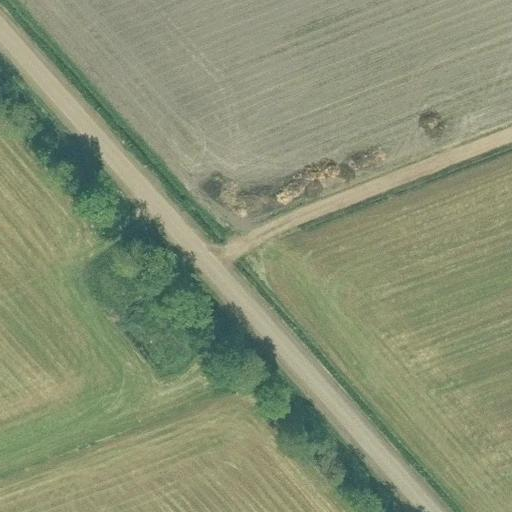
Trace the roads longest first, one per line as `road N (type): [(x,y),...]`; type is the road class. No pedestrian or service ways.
road 1 (tertiary): [(431,511),(0,35)]
road 2 (track): [(208,265),(511,148)]
